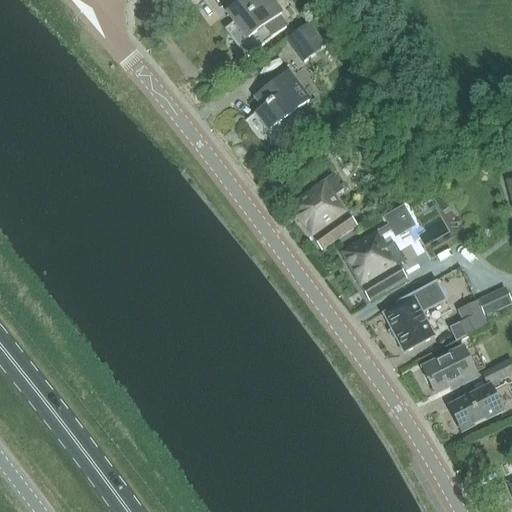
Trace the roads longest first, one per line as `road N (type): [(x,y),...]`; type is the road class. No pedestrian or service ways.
road 1 (tertiary): [(456,511),(365,366),(87,12)]
road 2 (primary): [(127,511),(0,346)]
